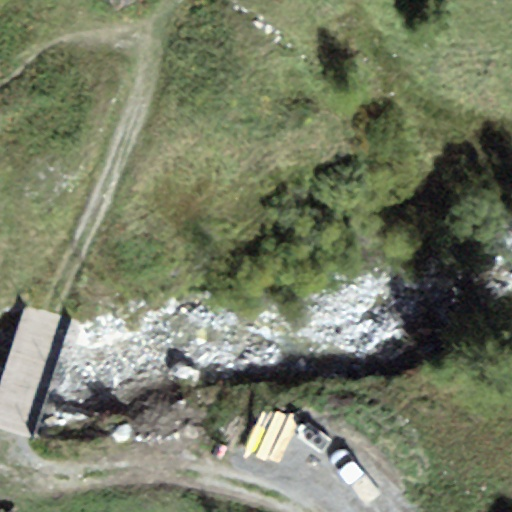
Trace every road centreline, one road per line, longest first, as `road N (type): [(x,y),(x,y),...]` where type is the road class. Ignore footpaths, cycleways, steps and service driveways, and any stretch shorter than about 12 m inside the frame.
road 1 (track): [(309,511),(259,486),(189,475),(42,473),(22,454),(14,430),(49,314),(132,126),(152,28),(179,0)]
road 2 (track): [(152,28),(64,42),(0,84)]
